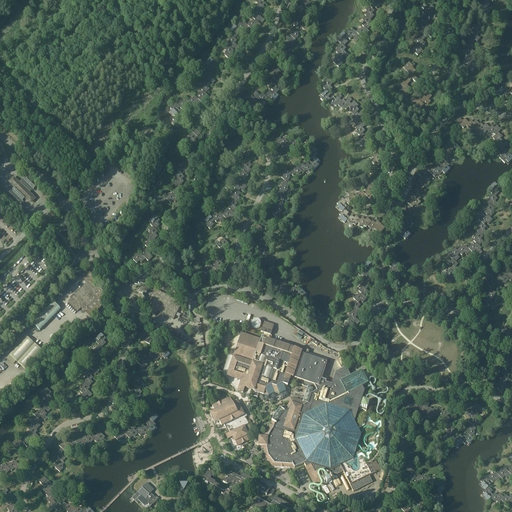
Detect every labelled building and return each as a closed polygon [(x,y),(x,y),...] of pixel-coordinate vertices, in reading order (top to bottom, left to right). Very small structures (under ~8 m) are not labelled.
[(257,6),(255,8),(257,9),(261,13),(263,11),(265,13),(268,11),(265,8),(263,6),(262,5),(264,4),(264,5),(265,4),(263,2),(261,0),(259,0),(257,2),(257,6)] [(303,0),(299,0),(301,3),(303,5),(304,6),(303,7),(302,6),(301,7),(302,8),(306,12),(309,9),(309,5),(311,4),(308,1),(307,0),(303,0),(304,0),(303,0)] [(370,1),(367,4),(369,7),(369,6),(372,9),(373,8),(372,7),(373,6),(376,9),(381,4),(378,2),(375,0),(374,0),(373,1),(370,1)] [(485,0),(486,0),(483,3),(481,0),(478,3),(480,5),(479,6),(481,8),(480,9),(484,12),(483,13),(486,16),(490,11),(487,8),(490,6),(488,4),(489,3),(488,2),(485,0)] [(427,21),(429,19),(429,18),(432,15),(431,14),(433,11),(432,10),(434,8),(431,5),(428,8),(426,6),(423,9),(424,10),(422,11),(425,14),(422,17),(423,18),(424,18),(427,21)] [(366,13),(364,15),(366,17),(366,16),(370,20),(374,16),(371,13),(372,11),(373,12),(374,11),(372,9),(369,6),(369,7),(366,10),(366,13)] [(298,8),(296,10),(298,13),(300,15),(301,16),(300,17),(299,16),(298,17),(300,20),(300,19),(303,22),(306,19),(306,15),(308,13),(306,12),(302,8),(300,10),(298,8)] [(254,16),(252,18),(255,20),(258,23),(260,21),(262,23),(264,21),(262,18),(260,16),(259,15),(260,14),(261,15),(262,14),(261,13),(257,9),(254,12),(254,16)] [(363,23),(361,25),(364,28),(367,30),(371,26),(368,23),(369,21),(370,22),(371,21),(370,20),(366,16),(366,17),(363,20),(363,23)] [(293,17),(291,20),(293,22),(292,24),(294,27),(297,29),(299,28),(302,27),(305,24),(303,22),(300,19),(300,20),(299,20),(300,21),(299,23),(298,22),(296,20),(293,17)] [(429,30),(431,28),(431,27),(428,24),(430,21),(429,19),(427,21),(424,18),(423,18),(421,20),(423,22),(420,26),(423,29),(425,26),(429,30)] [(247,25),(250,28),(252,30),(253,29),(252,28),(253,27),(254,27),(257,30),(261,25),(258,23),(255,20),(253,22),(250,22),(247,25)] [(236,27),(239,30),(241,32),(242,31),(241,31),(242,29),(243,30),(246,32),(248,34),(250,32),(248,30),(250,28),(247,25),(244,22),(243,24),(239,24),(236,27)] [(482,30),(478,27),(480,25),(478,23),(475,26),(473,24),(472,26),(474,29),(470,32),(471,33),(473,35),(476,31),(478,34),(482,30)] [(231,32),(229,34),(232,36),(235,39),(239,35),(236,33),(236,32),(237,30),(238,31),(239,30),(236,27),(234,25),(231,28),(231,32)] [(290,26),(288,29),(290,31),(292,33),(293,34),(292,35),(291,35),(290,36),(291,37),(295,40),(298,37),(298,34),(300,32),(297,29),(294,27),(293,28),(290,26)] [(425,26),(423,29),(425,31),(422,34),(423,35),(425,37),(427,35),(431,38),(433,35),(429,32),(432,29),(431,28),(429,30),(425,26)] [(356,32),(356,33),(359,35),(361,37),(362,36),(361,36),(362,34),(365,37),(370,33),(367,30),(364,28),(362,29),(359,29),(356,32)] [(345,35),(348,38),(350,40),(351,39),(350,38),(351,36),(352,37),(355,39),(357,42),(359,39),(357,37),(359,35),(356,33),(356,32),(353,30),(352,31),(351,32),(348,32),(345,35)] [(469,41),(470,41),(471,43),(475,40),(477,42),(480,39),(477,36),(478,34),(476,31),(473,35),(471,33),(470,34),(473,37),(469,41)] [(340,39),(338,41),(341,44),(343,47),(344,46),(348,42),(344,39),(346,38),(347,39),(348,38),(345,35),(343,33),(340,36),(340,39)] [(422,44),(424,45),(425,44),(422,41),(426,37),(425,37),(423,35),(420,38),(418,36),(415,40),(418,43),(417,45),(419,47),(422,44)] [(229,43),(227,45),(229,46),(233,50),(234,48),(237,51),(239,48),(237,46),(234,44),(234,43),(235,41),(236,42),(237,41),(235,39),(232,36),(229,40),(229,43)] [(287,36),(285,38),(287,41),(289,43),(290,44),(289,45),(288,44),(287,45),(289,48),(292,50),(295,47),(295,44),(297,42),(295,40),(291,37),(290,38),(287,36)] [(463,49),(464,50),(466,49),(469,52),(471,50),(469,48),(473,44),(471,43),(470,41),(469,41),(467,43),(464,40),(462,42),(465,46),(463,49)] [(338,51),(336,52),(338,54),(342,58),(342,57),(343,56),(346,58),(348,56),(346,53),(342,50),(344,49),(345,50),(346,49),(344,46),(343,47),(341,44),(338,47),(338,51)] [(419,47),(417,45),(414,48),(417,51),(415,54),(418,56),(421,52),(422,54),(424,52),(421,50),(425,46),(424,45),(422,44),(419,47)] [(226,53),(224,55),(229,60),(231,58),(234,61),(236,58),(234,56),(231,54),(230,53),(232,51),(233,52),(234,51),(233,50),(229,46),(226,49),(226,53)] [(285,47),(283,50),(285,52),(287,54),(288,55),(287,56),(286,56),(285,57),(290,61),(293,58),(293,55),(295,53),(292,50),(289,48),(288,49),(285,47)] [(464,57),(466,59),(468,57),(471,60),(473,58),(471,56),(474,53),(471,50),(469,52),(466,49),(464,50),(463,51),(467,54),(464,57)] [(335,60),(333,62),(338,68),(343,63),(339,60),(341,59),(342,60),(343,59),(342,57),(342,58),(338,54),(335,57),(335,60)] [(472,61),(471,60),(468,57),(466,59),(465,59),(466,60),(462,63),(463,64),(461,67),(462,68),(460,70),(463,73),(466,70),(468,72),(471,69),(470,68),(472,67),(469,64),(472,61)] [(207,65),(205,67),(208,70),(211,73),(215,68),(212,66),(212,65),(213,64),(214,65),(215,64),(210,59),(207,62),(207,65)] [(413,74),(415,72),(416,72),(412,68),(415,65),(413,64),(412,65),(408,62),(406,64),(408,67),(405,70),(408,73),(410,71),(413,74)] [(273,69),(271,71),(273,74),(275,76),(276,77),(275,78),(274,77),(273,78),(275,80),(278,83),(281,80),(281,76),(283,74),(277,69),(276,71),(273,69)] [(205,77),(203,78),(205,80),(209,84),(210,82),(213,84),(215,82),(213,79),(210,77),(210,76),(211,75),(212,76),(213,75),(211,73),(208,70),(205,73),(205,77)] [(410,71),(408,73),(410,75),(407,78),(408,80),(410,81),(412,79),(415,82),(418,80),(414,76),(417,74),(415,72),(413,74),(410,71)] [(324,86),(322,88),(325,90),(328,93),(332,89),(329,86),(330,84),(331,85),(332,84),(327,79),(324,82),(324,86)] [(202,87),(200,88),(203,91),(205,94),(206,94),(210,89),(207,87),(206,86),(208,85),(209,86),(210,85),(209,84),(205,80),(202,83),(202,87)] [(271,80),(269,82),(271,85),(273,87),(274,88),(273,89),(272,88),(271,89),(273,92),(273,91),(276,94),(279,91),(279,87),(281,86),(278,83),(275,80),(274,82),(271,80)] [(403,87),(401,89),(403,92),(407,88),(408,90),(410,88),(407,86),(410,82),(410,81),(408,80),(405,83),(402,81),(399,84),(403,87)] [(409,90),(408,90),(407,88),(403,92),(401,89),(398,92),(401,96),(399,98),(402,100),(403,99),(405,97),(407,98),(408,97),(405,94),(409,90)] [(499,90),(496,94),(501,98),(502,97),(502,96),(503,95),(506,98),(510,94),(508,91),(505,88),(503,90),(499,90)] [(322,97),(320,99),(324,102),(326,104),(328,102),(330,100),(327,97),(328,95),(329,96),(330,95),(328,93),(325,90),(322,93),(322,97)] [(198,99),(201,102),(203,105),(206,107),(208,105),(206,102),(208,100),(205,98),(204,97),(206,96),(207,97),(208,96),(206,94),(205,94),(203,91),(200,94),(200,98),(198,99)] [(265,96),(267,99),(270,101),(272,99),(276,99),(278,96),(276,94),(273,91),(273,92),(272,92),(273,93),(272,95),(271,94),(269,92),(265,96)] [(254,98),(258,102),(259,104),(261,102),(264,102),(267,99),(265,96),(263,94),(262,95),(262,96),(261,97),(260,96),(258,94),(254,98)] [(423,98),(421,100),(420,102),(422,104),(424,102),(428,105),(431,102),(428,100),(432,97),(429,94),(426,98),(423,95),(421,97),(423,98)] [(246,95),(243,98),(246,100),(244,102),(246,104),(249,107),(251,105),(255,105),(256,104),(258,102),(254,98),(253,97),(252,98),(253,99),(251,101),(250,100),(248,98),(246,95)] [(330,100),(328,102),(330,104),(331,105),(334,105),(336,107),(338,105),(341,101),(340,100),(342,97),(339,95),(337,97),(334,100),(332,99),(333,98),(332,97),(330,100)] [(187,102),(191,105),(191,106),(192,107),(193,106),(192,105),(193,104),(194,103),(195,104),(197,106),(199,104),(201,102),(198,99),(195,97),(194,99),(190,99),(187,102)] [(406,102),(404,104),(407,107),(410,104),(412,106),(415,104),(411,100),(413,99),(411,97),(409,100),(407,98),(405,97),(403,99),(406,102)] [(341,101),(338,105),(341,108),(344,108),(346,110),(349,107),(351,104),(349,103),(352,100),(349,98),(347,100),(344,104),(342,102),(343,101),(342,100),(341,101)] [(415,104),(412,106),(415,109),(419,105),(421,107),(423,105),(422,104),(420,102),(421,100),(420,99),(417,101),(413,98),(413,99),(411,100),(415,104)] [(177,105),(180,108),(182,110),(183,109),(182,108),(184,107),(185,108),(187,110),(191,106),(191,105),(187,102),(186,100),(184,102),(180,102),(178,104),(177,105)] [(351,104),(349,107),(350,109),(350,112),(352,114),(353,115),(354,115),(356,113),(359,111),(358,110),(357,110),(355,109),(358,106),(357,104),(356,104),(354,102),(352,104),(351,104)] [(174,104),(170,109),(172,111),(172,114),(175,117),(178,114),(180,112),(179,111),(178,112),(177,111),(178,110),(180,108),(177,105),(176,104),(175,103),(174,104)] [(352,117),(351,118),(352,119),(353,120),(353,123),(356,126),(360,122),(360,123),(361,121),(360,120),(359,121),(358,120),(361,117),(363,114),(360,112),(358,114),(356,113),(354,115),(353,115),(352,117)] [(175,117),(172,120),(175,122),(175,125),(178,128),(183,123),(182,122),(181,123),(179,121),(180,121),(182,118),(178,114),(175,117)] [(460,119),(455,124),(458,127),(461,127),(463,129),(466,126),(469,123),(468,123),(464,119),(461,122),(460,120),(461,120),(460,119)] [(469,123),(466,126),(469,129),(472,129),(474,131),(476,129),(480,125),(479,125),(477,123),(475,121),(472,124),(471,123),(472,122),(471,121),(468,123),(469,123)] [(356,126),(354,128),(356,130),(356,133),(359,136),(360,136),(362,133),(362,134),(364,131),(363,130),(363,131),(361,130),(364,127),(366,124),(364,122),(362,124),(360,123),(360,122),(356,126)] [(480,125),(476,129),(477,130),(479,132),(482,132),(484,134),(487,131),(490,128),(489,128),(485,124),(482,127),(481,126),(482,125),(481,124),(479,125),(480,125)] [(149,141),(156,134),(148,126),(144,131),(143,130),(139,135),(142,138),(144,136),(149,141)] [(490,128),(487,131),(490,134),(493,134),(495,135),(495,136),(498,133),(501,130),(496,126),(493,129),(492,128),(493,127),(492,126),(489,128),(490,128)] [(196,129),(192,133),(197,138),(200,134),(196,129)] [(189,140),(187,141),(190,144),(193,147),(197,142),(195,140),(194,139),(195,138),(196,139),(197,138),(192,133),(189,136),(189,140)] [(359,136),(357,139),(359,141),(359,144),(362,147),(367,142),(366,141),(365,142),(363,141),(366,138),(369,135),(366,133),(364,135),(362,134),(362,133),(360,136),(359,136)] [(495,135),(493,138),(494,140),(494,143),(498,146),(501,143),(503,142),(502,141),(501,142),(499,140),(502,137),(498,133),(495,136),(495,135)] [(276,145),(274,148),(276,150),(279,148),(282,144),(283,146),(282,147),(283,148),(285,147),(284,146),(288,143),(288,142),(285,140),(281,140),(280,138),(274,143),(276,145)] [(446,148),(445,149),(446,150),(450,153),(453,150),(453,147),(455,145),(449,139),(445,144),(448,147),(447,148),(446,148)] [(286,148),(284,151),(286,153),(289,151),(292,147),(293,149),(292,150),(293,151),(296,148),(298,146),(295,143),(292,143),(290,141),(288,142),(288,143),(284,146),(285,147),(286,148)] [(498,146),(496,148),(498,150),(498,153),(501,156),(503,154),(504,154),(506,151),(505,150),(504,151),(503,150),(506,147),(508,144),(505,142),(503,144),(501,143),(498,146)] [(298,146),(296,148),(300,152),(303,149),(304,151),(304,152),(305,153),(307,150),(309,148),(309,147),(306,145),(303,145),(301,143),(298,146)] [(187,151),(185,153),(187,154),(191,158),(195,154),(193,151),(192,150),(193,149),(194,150),(195,149),(193,147),(190,144),(187,147),(187,151)] [(309,148),(307,150),(307,151),(308,150),(310,152),(307,155),(311,159),(314,156),(316,154),(314,152),(314,148),(311,145),(309,147),(309,148)] [(442,149),(440,151),(442,154),(445,157),(444,158),(443,157),(442,158),(444,161),(444,160),(447,163),(450,160),(450,157),(452,155),(450,153),(446,150),(444,151),(442,149)] [(249,164),(249,163),(253,159),(250,156),(252,155),(253,156),(254,155),(249,150),(245,153),(246,157),(244,158),(246,161),(247,161),(249,164)] [(501,156),(499,158),(503,162),(505,163),(507,161),(510,161),(511,159),(511,157),(510,156),(508,153),(507,154),(508,155),(506,157),(504,154),(503,154),(501,156)] [(184,161),(182,163),(185,165),(188,168),(192,163),(190,161),(189,160),(190,159),(191,160),(192,159),(191,158),(187,154),(184,157),(184,161)] [(373,161),(372,162),(374,165),(377,168),(377,167),(381,163),(378,160),(380,159),(380,160),(381,159),(376,154),(373,157),(373,161)] [(311,159),(309,161),(310,162),(311,161),(312,163),(310,166),(309,166),(312,168),(314,170),(319,165),(317,163),(317,159),(314,156),(311,159)] [(440,169),(443,172),(442,172),(444,173),(445,174),(448,171),(448,170),(448,168),(450,166),(447,163),(444,160),(444,161),(440,165),(443,168),(442,169),(441,168),(440,169)] [(242,170),(243,171),(247,175),(251,170),(248,167),(250,166),(251,167),(252,166),(249,163),(249,164),(247,161),(246,161),(244,164),(244,168),(242,170)] [(298,168),(302,172),(304,173),(305,172),(309,171),(312,168),(309,166),(310,166),(307,163),(306,164),(307,165),(305,167),(302,164),(298,168)] [(180,167),(177,170),(179,173),(182,175),(183,174),(182,173),(183,172),(184,173),(187,175),(191,171),(188,168),(185,165),(183,167),(180,167)] [(371,172),(370,173),(371,175),(375,179),(375,178),(379,174),(376,171),(378,170),(378,171),(379,170),(377,167),(377,168),(374,165),(371,168),(371,172)] [(431,165),(428,168),(431,170),(429,172),(432,174),(431,175),(434,177),(436,175),(440,175),(442,172),(443,172),(440,169),(438,167),(437,168),(438,169),(436,171),(433,168),(431,165)] [(288,171),(288,172),(291,174),(294,177),(296,175),(299,175),(302,172),(298,168),(297,167),(296,168),(297,169),(296,170),(292,167),(288,171)] [(282,177),(281,178),(284,180),(286,183),(289,179),(289,176),(291,174),(288,172),(288,171),(286,169),(281,173),(285,176),(283,178),(282,177)] [(422,170),(418,174),(420,177),(421,177),(423,179),(425,178),(429,178),(431,175),(432,174),(429,172),(427,170),(426,171),(427,171),(425,173),(422,170)] [(249,176),(247,175),(243,171),(240,174),(240,178),(239,179),(241,182),(244,185),(248,180),(245,177),(247,176),(248,177),(249,176)] [(176,179),(174,181),(176,182),(180,186),(184,182),(182,180),(181,179),(182,177),(183,178),(184,177),(182,175),(179,173),(176,176),(176,179)] [(368,181),(366,183),(369,186),(372,189),(372,188),(374,187),(376,189),(378,187),(376,184),(373,181),(374,180),(375,181),(376,180),(375,178),(375,179),(371,175),(368,178),(368,181)] [(417,185),(416,186),(417,187),(421,191),(422,190),(424,187),(424,184),(426,182),(423,179),(421,177),(420,177),(416,181),(420,184),(418,186),(417,185)] [(13,179),(10,181),(15,188),(25,197),(31,202),(34,200),(29,193),(20,184),(13,179)] [(280,188),(279,189),(280,190),(281,190),(285,194),(288,191),(287,187),(289,185),(286,183),(284,180),(280,184),(283,187),(281,189),(280,188)] [(173,189),(171,191),(174,193),(177,196),(181,192),(178,190),(178,189),(179,187),(180,188),(181,187),(180,186),(176,182),(173,185),(173,189)] [(233,187),(235,189),(238,192),(239,191),(238,190),(240,188),(243,191),(247,187),(244,185),(241,182),(240,184),(236,184),(233,187)] [(495,197),(499,193),(496,190),(497,188),(498,189),(499,188),(494,183),(491,186),(491,190),(489,192),(492,194),(495,197)] [(365,194),(367,197),(370,200),(374,195),(371,192),(372,191),(373,192),(374,191),(372,188),(372,189),(369,186),(366,189),(366,192),(365,194)] [(414,195),(413,196),(415,198),(416,198),(418,200),(421,197),(421,194),(423,192),(422,190),(421,191),(417,187),(413,191),(417,194),(415,196),(414,195)] [(235,189),(232,192),(233,196),(231,198),(232,199),(236,203),(240,199),(237,196),(239,194),(240,195),(241,194),(238,192),(235,189)] [(277,198),(276,199),(279,201),(281,204),(284,200),(284,197),(286,195),(285,194),(281,190),(280,190),(276,194),(280,197),(278,199),(277,198)] [(354,197),(357,200),(357,201),(358,202),(359,201),(358,200),(360,198),(363,201),(366,203),(368,201),(366,199),(367,197),(365,194),(362,192),(360,193),(357,194),(354,197)] [(166,198),(168,201),(171,203),(172,202),(171,201),(172,200),(173,201),(175,203),(179,198),(177,196),(174,193),(172,195),(169,195),(166,198)] [(489,201),(487,203),(489,204),(493,208),(495,206),(497,204),(494,201),(495,199),(496,200),(497,199),(495,197),(492,194),(489,197),(489,201)] [(344,200),(346,203),(349,205),(350,204),(349,203),(350,202),(353,205),(357,201),(357,200),(354,197),(352,195),(350,197),(347,197),(344,200)] [(158,198),(155,201),(160,206),(161,205),(160,204),(161,202),(162,203),(164,205),(167,208),(169,205),(167,203),(168,201),(166,198),(163,196),(161,198),(158,198)] [(338,202),(337,204),(339,206),(339,209),(342,212),(344,209),(345,209),(347,207),(346,206),(345,207),(343,206),(346,203),(344,200),(342,198),(338,202)] [(411,198),(407,202),(409,205),(412,208),(414,206),(417,206),(421,203),(418,200),(416,198),(415,198),(415,199),(416,200),(414,201),(411,198)] [(228,208),(230,210),(233,213),(237,209),(234,206),(236,204),(237,205),(238,204),(236,203),(232,199),(229,202),(229,206),(228,208)] [(275,209),(274,210),(279,215),(283,212),(282,208),(284,206),(281,204),(279,201),(275,205),(278,208),(276,210),(275,209)] [(490,218),(494,214),(491,211),(492,209),(493,210),(494,209),(493,208),(489,204),(486,207),(486,211),(484,213),(487,215),(490,218)] [(406,213),(405,214),(406,215),(410,219),(413,216),(413,212),(415,210),(412,208),(409,205),(405,209),(409,212),(407,214),(406,213)] [(342,212),(339,215),(341,217),(341,220),(344,223),(347,221),(346,221),(349,218),(348,217),(347,218),(346,217),(349,213),(345,209),(344,209),(342,212)] [(225,218),(227,220),(228,219),(227,218),(229,217),(232,220),(236,215),(233,213),(230,210),(229,212),(225,212),(222,215),(225,218)] [(274,210),(271,213),(276,218),(279,215),(274,210)] [(221,222),(225,218),(222,215),(220,212),(218,214),(214,214),(211,217),(211,218),(214,220),(216,223),(217,222),(216,221),(218,219),(221,222)] [(108,219),(114,222),(118,216),(111,213),(108,219)] [(206,219),(206,222),(204,224),(210,229),(214,225),(211,222),(212,220),(213,221),(214,220),(211,218),(211,217),(209,215),(206,219)] [(403,223),(402,224),(404,226),(407,229),(410,226),(410,222),(412,220),(410,219),(406,215),(402,219),(406,222),(404,224),(403,223)] [(484,225),(485,224),(484,223),(485,222),(488,225),(493,220),(490,218),(487,215),(485,217),(482,217),(479,220),(481,222),(484,225)] [(150,225),(153,227),(155,230),(156,230),(160,225),(156,222),(158,221),(159,222),(160,221),(155,216),(152,219),(152,223),(150,225)] [(349,218),(346,221),(347,221),(350,224),(353,224),(355,226),(358,223),(357,223),(360,220),(356,216),(353,219),(351,218),(352,217),(351,216),(349,218)] [(360,220),(357,223),(358,223),(361,226),(364,226),(366,228),(368,226),(371,222),(367,218),(364,221),(362,220),(363,219),(362,218),(360,220)] [(371,222),(368,226),(371,229),(374,229),(376,231),(381,225),(377,221),(374,224),(372,223),(373,222),(372,221),(371,222)] [(477,230),(476,231),(477,232),(478,232),(482,236),(484,234),(486,232),(483,229),(484,227),(485,228),(486,227),(484,225),(481,222),(478,226),(478,229),(477,230)] [(261,236),(263,233),(262,231),(261,228),(258,225),(253,230),(254,231),(255,230),(257,231),(254,235),(258,239),(261,236)] [(381,225),(376,231),(379,234),(385,229),(381,225)] [(401,234),(400,235),(404,239),(405,240),(408,237),(408,235),(408,233),(410,231),(407,229),(404,226),(400,230),(404,233),(402,235),(401,234)] [(148,236),(149,237),(150,237),(154,241),(158,237),(155,234),(155,233),(156,232),(157,233),(158,232),(156,230),(155,230),(153,227),(150,230),(150,234),(148,236)] [(475,239),(473,241),(476,243),(479,246),(483,242),(480,239),(481,237),(482,238),(483,237),(482,236),(478,232),(477,233),(475,235),(475,239)] [(264,239),(261,236),(258,239),(256,241),(257,242),(258,241),(259,242),(256,246),(260,250),(264,246),(266,244),(264,242),(264,239)] [(145,245),(148,248),(150,251),(151,251),(154,246),(151,243),(153,242),(154,243),(155,242),(154,241),(150,237),(149,237),(147,240),(147,244),(145,245)] [(224,252),(228,248),(225,245),(226,244),(227,244),(228,243),(223,239),(220,242),(220,245),(218,247),(220,249),(224,252)] [(468,248),(471,251),(470,251),(473,253),(474,252),(473,251),(474,250),(477,253),(480,250),(482,248),(479,246),(476,243),(474,245),(471,245),(468,248)] [(260,250),(259,251),(260,252),(261,251),(263,252),(260,255),(264,259),(264,260),(267,257),(269,254),(267,252),(267,249),(264,246),(260,250)] [(460,253),(459,253),(462,256),(463,255),(462,254),(463,252),(466,255),(470,251),(471,251),(468,248),(465,246),(463,248),(460,248),(457,251),(460,253)] [(153,253),(151,251),(150,251),(148,248),(145,251),(145,255),(143,256),(146,259),(148,262),(153,257),(149,254),(151,253),(152,254),(153,253)] [(455,262),(459,258),(456,255),(458,253),(459,254),(459,253),(460,253),(457,251),(455,248),(451,252),(452,255),(450,257),(452,260),(453,260),(455,262)] [(215,257),(218,260),(221,262),(225,258),(222,255),(223,254),(224,254),(225,253),(224,252),(220,249),(217,252),(217,255),(215,257)] [(142,263),(146,259),(143,256),(140,254),(138,256),(135,256),(132,259),(137,264),(138,263),(137,262),(138,261),(139,260),(139,261),(142,263)] [(268,258),(267,257),(264,260),(264,259),(261,262),(266,266),(269,263),(270,265),(269,266),(270,266),(270,267),(273,264),(275,262),(272,258),(268,258)] [(216,271),(219,274),(223,269),(220,266),(221,265),(222,265),(223,264),(221,262),(218,260),(215,263),(215,266),(213,268),(216,271)] [(397,270),(399,269),(397,267),(397,263),(393,260),(389,265),(390,266),(391,265),(392,267),(389,270),(393,274),(397,270)] [(450,266),(448,268),(449,270),(450,270),(453,273),(454,273),(455,272),(458,274),(460,271),(458,269),(454,266),(456,265),(457,265),(458,264),(455,262),(453,260),(452,260),(450,263),(450,266)] [(369,275),(373,271),(370,268),(372,266),(372,267),(373,266),(368,261),(365,264),(366,268),(364,270),(366,273),(366,272),(369,275)] [(270,267),(270,266),(268,269),(269,270),(270,269),(271,270),(268,273),(273,277),(277,273),(277,274),(278,272),(276,270),(276,267),(273,264),(270,267)] [(212,275),(216,271),(213,268),(211,265),(209,267),(205,267),(203,270),(202,271),(206,274),(207,275),(208,274),(207,274),(209,272),(212,275)] [(202,279),(206,274),(202,271),(203,270),(201,269),(199,271),(196,271),(192,274),(197,279),(198,278),(198,277),(199,276),(202,279)] [(94,315),(105,303),(101,300),(104,297),(105,297),(105,296),(105,295),(105,294),(105,293),(104,293),(97,286),(100,282),(87,270),(80,276),(90,286),(87,289),(84,285),(68,302),(78,312),(81,308),(84,311),(87,308),(94,315)] [(393,280),(397,284),(399,281),(400,281),(402,279),(400,277),(400,273),(397,270),(393,274),(392,275),(393,276),(394,275),(396,277),(393,280)] [(447,276),(445,278),(450,283),(454,279),(451,276),(453,274),(454,275),(455,274),(454,273),(453,273),(450,270),(449,270),(447,273),(447,276)] [(372,277),(369,275),(366,272),(366,273),(363,276),(363,279),(362,281),(363,283),(363,282),(367,286),(371,282),(368,279),(370,277),(371,278),(372,277)] [(280,276),(277,274),(277,273),(273,277),(272,278),(273,279),(273,278),(275,280),(272,283),(276,287),(279,284),(282,282),(280,280),(280,276)] [(506,283),(509,280),(505,276),(504,275),(503,276),(504,277),(502,278),(499,275),(495,280),(498,282),(498,283),(500,285),(502,283),(506,283)] [(488,277),(486,279),(488,281),(491,284),(490,286),(489,285),(488,286),(490,288),(493,291),(496,288),(496,284),(498,283),(498,282),(495,280),(493,277),(491,279),(488,277)] [(401,283),(400,281),(399,281),(397,284),(394,287),(399,291),(402,288),(403,289),(402,290),(403,291),(405,289),(408,286),(405,283),(401,283)] [(71,292),(75,288),(70,282),(65,286),(71,292)] [(368,287),(367,286),(363,282),(363,283),(360,286),(360,289),(359,291),(361,294),(361,293),(364,296),(368,292),(365,289),(367,287),(367,288),(368,287)] [(410,283),(408,286),(405,289),(410,293),(413,290),(414,291),(413,292),(414,293),(415,292),(419,288),(416,285),(412,285),(410,283)] [(283,294),(285,292),(287,289),(284,286),(281,286),(279,284),(276,287),(274,290),(278,294),(281,291),(282,292),(282,293),(283,294)] [(290,286),(287,289),(285,292),(289,296),(292,293),(294,294),(293,295),(294,296),(296,294),(298,291),(295,288),(292,288),(290,286)] [(415,292),(419,296),(422,293),(424,294),(423,295),(424,296),(426,294),(429,291),(426,288),(422,288),(420,286),(419,288),(415,292)] [(155,316),(157,311),(173,320),(182,304),(154,288),(152,292),(150,291),(150,290),(149,289),(149,288),(146,287),(142,288),(139,289),(137,292),(139,293),(138,296),(138,298),(139,301),(142,303),(142,302),(146,304),(145,305),(149,307),(147,311),(151,314),(155,316)] [(434,297),(435,298),(440,293),(437,290),(433,290),(431,288),(429,291),(426,294),(431,298),(434,295),(435,296),(434,297)] [(486,297),(487,298),(491,302),(494,299),(494,295),(496,293),(493,291),(490,288),(486,292),(489,295),(488,297),(487,296),(486,297)] [(300,289),(298,291),(296,294),(297,295),(298,294),(299,295),(296,298),(300,303),(303,300),(306,297),(304,295),(304,292),(300,289)] [(367,299),(364,296),(361,293),(361,294),(360,295),(356,295),(353,299),(355,301),(358,303),(359,302),(358,302),(360,300),(363,303),(367,299)] [(440,293),(435,298),(439,301),(444,296),(440,293)] [(483,307),(485,309),(488,312),(491,309),(491,305),(493,303),(491,302),(487,298),(483,302),(486,305),(485,307),(484,306),(483,307)] [(352,308),(351,309),(352,310),(352,311),(356,314),(360,310),(357,307),(359,306),(360,306),(361,305),(358,303),(355,301),(352,304),(352,307),(352,308)] [(53,302),(32,323),(40,331),(61,309),(53,302)] [(483,318),(482,317),(481,318),(486,323),(489,320),(489,316),(491,314),(488,312),(485,309),(481,313),(484,316),(483,318)] [(349,317),(348,319),(350,322),(353,324),(357,320),(354,317),(356,316),(357,316),(358,315),(356,314),(352,311),(349,314),(349,317)] [(251,324),(251,325),(252,326),(252,327),(253,327),(253,328),(254,328),(254,329),(255,329),(256,329),(257,329),(258,329),(258,328),(259,328),(259,327),(260,327),(260,326),(260,325),(261,324),(260,323),(260,322),(259,321),(259,320),(258,320),(257,320),(256,320),(255,320),(254,320),(253,320),(253,321),(252,321),(252,322),(252,323),(251,323),(251,324)] [(264,322),(261,332),(263,333),(270,336),(273,326),(264,322)] [(345,324),(342,327),(345,329),(345,330),(347,332),(348,331),(347,330),(349,328),(352,331),(356,327),(353,324),(350,322),(349,323),(345,324)] [(341,334),(345,330),(345,329),(342,327),(340,324),(338,326),(334,326),(331,329),(336,334),(337,333),(336,332),(338,331),(341,334)] [(67,331),(63,327),(49,341),(53,345),(67,331)] [(149,339),(153,333),(144,328),(139,339),(139,338),(144,341),(144,342),(150,345),(152,340),(149,339)] [(500,328),(495,333),(499,337),(502,334),(504,336),(503,337),(504,337),(505,336),(509,332),(506,329),(502,329),(500,328)] [(98,340),(96,343),(99,345),(102,348),(106,343),(103,340),(104,339),(105,340),(106,339),(101,334),(98,337),(98,340)] [(223,372),(222,375),(235,390),(243,393),(245,388),(249,390),(254,391),(252,396),(257,398),(258,396),(259,393),(261,393),(261,394),(268,396),(275,393),(279,394),(286,391),(288,386),(289,382),(290,379),(294,380),(295,378),(314,384),(317,391),(312,393),(308,403),(302,406),(299,405),(292,403),(290,408),(284,411),(283,411),(281,409),(280,408),(279,409),(279,410),(280,409),(283,411),(279,417),(275,423),(272,421),(272,420),(271,421),(272,421),(272,422),(275,423),(273,429),(267,437),(265,437),(260,437),(259,437),(259,440),(258,442),(258,445),(265,446),(266,446),(268,455),(274,463),(282,464),(288,464),(293,465),(294,468),(304,463),(315,485),(324,480),(326,484),(330,482),(328,478),(329,478),(326,472),(326,471),(337,475),(343,472),(353,492),(372,483),(372,482),(369,476),(380,470),(375,461),(366,465),(365,463),(358,448),(359,445),(358,444),(361,435),(361,434),(355,421),(360,406),(361,407),(360,409),(366,411),(369,403),(361,401),(365,391),(362,386),(368,383),(362,370),(350,376),(346,368),(336,373),(332,385),(328,383),(327,385),(325,384),(326,381),(321,379),(327,362),(307,356),(308,353),(309,351),(300,348),(299,350),(282,345),(281,347),(270,343),(269,344),(268,343),(269,340),(268,340),(261,338),(260,340),(241,334),(233,358),(228,356),(223,372)] [(26,336),(9,355),(25,370),(42,351),(26,336)] [(96,352),(94,354),(96,355),(100,359),(104,354),(101,351),(102,350),(103,351),(104,350),(102,348),(99,345),(96,348),(96,352)] [(160,350),(156,354),(160,358),(161,360),(163,358),(165,358),(167,358),(170,354),(165,350),(164,351),(165,352),(163,353),(160,350)] [(157,361),(160,358),(156,354),(155,353),(154,354),(155,355),(153,357),(150,354),(146,358),(149,360),(149,361),(151,363),(153,361),(157,361)] [(93,362),(91,364),(94,366),(97,369),(101,364),(97,361),(99,360),(100,361),(101,360),(100,359),(96,355),(93,358),(93,362)] [(139,364),(141,366),(144,369),(147,366),(147,362),(149,361),(149,360),(146,358),(143,355),(139,360),(142,363),(141,364),(140,363),(139,364)] [(502,358),(500,361),(502,363),(505,366),(504,368),(503,367),(502,368),(504,370),(507,372),(510,369),(510,366),(511,364),(509,361),(506,359),(505,360),(502,358)] [(89,368),(85,371),(88,373),(91,376),(91,375),(91,374),(92,373),(95,376),(99,371),(97,369),(94,366),(92,368),(89,368)] [(141,366),(137,371),(140,374),(139,375),(138,374),(137,375),(138,376),(142,380),(145,377),(145,373),(147,371),(144,369),(141,366)] [(501,378),(500,379),(501,380),(505,383),(508,380),(508,377),(510,375),(507,372),(504,370),(500,374),(503,377),(502,378),(501,378)] [(85,380),(83,382),(85,383),(89,387),(93,383),(90,380),(91,378),(92,379),(93,378),(91,376),(88,373),(85,376),(85,380)] [(134,385),(136,387),(139,390),(142,387),(142,383),(144,381),(142,380),(138,376),(134,381),(137,384),(136,385),(135,384),(134,385)] [(498,388),(497,389),(502,393),(505,390),(505,387),(507,385),(505,383),(501,380),(497,384),(500,387),(499,388),(498,388)] [(82,390),(80,392),(83,394),(86,397),(87,395),(90,397),(92,395),(90,393),(86,390),(88,388),(89,389),(90,388),(89,387),(85,383),(82,386),(82,390)] [(133,395),(132,396),(129,400),(134,405),(140,398),(140,394),(142,392),(139,390),(136,387),(132,392),(135,395),(134,396),(133,395)] [(43,395),(41,397),(43,398),(47,402),(49,400),(51,402),(54,400),(51,398),(48,395),(50,393),(50,394),(51,393),(46,388),(43,391),(43,395)] [(75,399),(77,402),(79,404),(80,403),(80,402),(81,401),(84,404),(88,399),(86,397),(83,394),(81,396),(78,396),(75,399)] [(67,399),(64,402),(69,407),(70,406),(69,405),(70,403),(73,406),(77,402),(75,399),(72,397),(70,398),(67,399)] [(40,405),(38,407),(41,409),(44,412),(46,410),(48,412),(51,410),(48,408),(45,405),(46,403),(47,404),(48,403),(47,402),(43,398),(40,401),(40,405)] [(248,424),(240,408),(236,399),(232,402),(230,399),(212,408),(214,412),(217,417),(219,422),(221,426),(224,425),(228,432),(229,431),(237,446),(251,439),(244,426),(248,424)] [(409,403),(404,408),(407,411),(411,411),(413,413),(415,410),(418,407),(413,403),(410,406),(409,405),(410,404),(409,403)] [(472,411),(471,412),(472,413),(476,416),(477,415),(479,413),(479,410),(481,408),(477,405),(475,403),(471,407),(474,410),(473,412),(472,411)] [(418,407),(415,410),(418,413),(422,413),(424,415),(425,413),(429,409),(424,405),(421,408),(420,406),(421,406),(420,405),(418,407)] [(429,409),(425,413),(428,416),(432,416),(434,418),(436,415),(439,412),(434,408),(431,411),(430,410),(431,409),(430,408),(429,409)] [(439,412),(436,415),(439,418),(443,418),(444,419),(447,417),(450,414),(448,412),(450,410),(447,408),(445,410),(442,413),(441,412),(442,411),(441,410),(439,412)] [(36,411),(33,414),(35,417),(38,419),(39,418),(38,417),(39,416),(43,419),(45,421),(47,419),(45,416),(47,414),(44,412),(41,409),(39,411),(36,411)] [(153,422),(156,419),(156,416),(158,414),(152,409),(148,413),(151,416),(150,418),(149,417),(148,418),(150,420),(153,422)] [(468,412),(466,415),(468,417),(471,420),(470,422),(469,421),(468,422),(470,424),(473,426),(476,423),(476,420),(477,418),(478,418),(477,417),(476,416),(472,413),(470,415),(468,412)] [(32,423),(31,425),(32,427),(32,426),(36,430),(40,426),(37,423),(39,421),(39,422),(40,421),(38,419),(35,417),(32,420),(32,423)] [(444,419),(442,422),(444,424),(444,427),(447,430),(451,426),(451,427),(452,425),(451,424),(450,425),(448,424),(451,421),(447,417),(444,419)] [(155,424),(153,422),(150,420),(146,424),(149,427),(148,429),(147,428),(146,428),(146,429),(149,431),(150,433),(151,434),(154,430),(154,427),(156,425),(155,424)] [(467,432),(466,433),(468,435),(471,438),(471,437),(474,434),(474,431),(476,429),(473,426),(470,424),(466,428),(469,431),(468,433),(467,432)] [(29,433),(27,435),(30,438),(33,440),(35,438),(37,441),(40,438),(37,436),(34,433),(35,431),(36,432),(37,431),(36,430),(32,426),(32,427),(29,430),(29,433)] [(139,427),(135,431),(138,434),(140,436),(142,435),(146,434),(149,431),(146,429),(146,428),(144,426),(143,427),(144,428),(142,430),(139,427)] [(447,430),(445,432),(447,434),(447,437),(450,440),(453,438),(455,435),(454,434),(453,435),(452,434),(455,431),(451,427),(451,426),(447,430)] [(128,429),(124,433),(124,434),(128,437),(129,439),(131,437),(135,437),(138,434),(135,431),(133,429),(132,430),(133,431),(131,432),(128,429)] [(93,431),(90,433),(93,436),(91,437),(94,440),(97,443),(98,441),(102,441),(105,437),(100,433),(99,434),(100,434),(98,436),(95,433),(93,431)] [(125,440),(128,437),(124,434),(124,433),(123,432),(122,433),(123,434),(121,436),(118,433),(114,437),(120,442),(121,440),(125,440)] [(80,440),(84,443),(84,444),(85,445),(87,443),(91,443),(94,440),(91,437),(89,435),(88,436),(89,437),(87,439),(84,436),(80,440)] [(460,439),(462,442),(465,445),(467,443),(470,443),(473,439),(471,437),(471,438),(468,435),(467,436),(468,437),(467,438),(464,435),(460,439)] [(406,444),(406,441),(402,437),(398,442),(399,443),(400,443),(401,444),(398,447),(402,451),(405,448),(405,449),(408,446),(406,444)] [(450,440),(449,442),(453,447),(454,447),(456,445),(459,445),(462,442),(460,439),(457,437),(456,438),(457,439),(456,441),(453,438),(450,440)] [(22,442),(22,443),(25,445),(27,448),(28,447),(27,446),(29,444),(32,447),(36,443),(33,440),(30,438),(29,439),(25,439),(22,442)] [(70,443),(73,446),(76,449),(77,447),(81,447),(84,444),(84,443),(80,440),(79,439),(78,440),(79,441),(77,442),(74,439),(70,443)] [(14,442),(11,445),(16,450),(17,449),(16,448),(18,447),(21,450),(25,445),(22,443),(22,442),(19,440),(18,442),(14,442)] [(63,442),(59,446),(62,449),(62,448),(65,451),(66,449),(70,449),(73,446),(70,443),(68,441),(67,442),(68,443),(66,445),(63,442)] [(59,456),(58,457),(59,459),(59,458),(63,462),(66,459),(66,455),(67,454),(65,451),(62,448),(62,449),(58,453),(61,456),(59,457),(59,456)] [(408,451),(405,449),(405,448),(402,451),(400,453),(401,454),(402,453),(404,455),(401,458),(405,462),(409,458),(410,457),(408,455),(408,451)] [(265,458),(273,468),(275,465),(268,456),(265,458)] [(56,466),(55,468),(60,472),(63,469),(63,465),(64,464),(63,462),(59,458),(59,459),(55,463),(58,466),(57,467),(56,466)] [(404,468),(408,472),(411,469),(414,467),(412,465),(412,461),(409,458),(405,462),(404,463),(405,464),(406,463),(407,465),(404,468)] [(7,466),(6,466),(10,470),(11,471),(12,470),(11,469),(13,468),(16,471),(18,473),(21,471),(18,468),(20,467),(15,461),(13,463),(10,463),(7,466)] [(0,473),(2,475),(2,474),(2,473),(3,471),(6,474),(10,470),(6,466),(7,466),(5,465),(3,467),(0,466),(0,473)] [(411,483),(414,480),(413,480),(416,477),(414,476),(414,472),(411,469),(408,472),(406,474),(407,475),(408,474),(410,476),(407,479),(411,483)] [(507,479),(511,475),(508,472),(509,472),(506,469),(504,471),(501,471),(498,474),(497,475),(501,478),(502,479),(503,478),(502,477),(504,476),(507,479)] [(240,478),(236,475),(231,473),(231,474),(230,476),(228,475),(227,477),(227,478),(226,480),(224,480),(223,482),(227,485),(225,489),(215,483),(215,482),(210,479),(212,476),(213,477),(215,474),(209,470),(208,471),(207,473),(206,473),(203,478),(205,479),(203,480),(203,481),(207,484),(206,485),(207,485),(209,486),(209,488),(211,489),(212,489),(214,490),(213,492),(219,494),(219,493),(221,494),(225,496),(225,495),(227,496),(228,496),(231,491),(233,492),(234,492),(237,487),(238,488),(239,488),(242,483),(244,484),(247,486),(248,485),(250,486),(251,486),(250,487),(253,489),(253,487),(255,489),(259,490),(259,489),(261,490),(262,491),(261,492),(267,495),(270,489),(242,474),(240,478)] [(497,483),(501,478),(497,475),(498,474),(496,473),(494,475),(491,475),(488,478),(490,480),(493,483),(494,482),(493,481),(494,479),(497,483)] [(415,482),(413,484),(416,486),(418,484),(421,481),(422,483),(421,484),(422,485),(424,483),(423,483),(427,479),(424,476),(420,476),(419,475),(416,477),(413,480),(414,480),(415,482)] [(488,478),(486,476),(481,482),(483,484),(483,487),(486,490),(488,487),(491,485),(490,484),(489,485),(487,483),(490,480),(488,478)] [(44,477),(39,482),(42,485),(43,486),(44,485),(46,487),(43,490),(47,494),(51,490),(52,489),(51,487),(50,483),(47,480),(44,477)] [(429,478),(427,479),(423,483),(424,483),(428,487),(431,484),(432,486),(431,487),(432,488),(435,485),(437,482),(434,479),(430,479),(429,478)] [(439,480),(437,482),(435,485),(438,488),(436,489),(435,489),(434,490),(437,492),(440,494),(443,491),(442,490),(442,488),(444,486),(443,484),(439,480)] [(145,507),(148,510),(150,511),(152,509),(150,508),(156,501),(156,502),(159,499),(156,497),(156,498),(151,493),(154,490),(153,489),(147,483),(133,499),(134,500),(138,504),(139,502),(145,507)] [(488,501),(490,499),(493,496),(492,495),(491,496),(490,494),(493,491),(488,487),(486,490),(483,493),(485,494),(485,498),(486,499),(488,501)] [(0,499),(1,499),(2,501),(5,498),(8,495),(6,494),(8,491),(6,489),(3,491),(0,494),(0,499)] [(47,494),(46,495),(47,496),(48,495),(49,497),(46,500),(50,504),(51,504),(53,501),(56,498),(54,497),(54,493),(51,490),(47,494)] [(433,500),(433,501),(435,503),(438,505),(441,502),(441,499),(442,497),(440,494),(437,492),(433,496),(436,499),(434,500),(433,500)] [(10,493),(8,495),(5,498),(7,500),(7,503),(10,506),(13,504),(15,501),(14,500),(13,501),(12,500),(15,497),(10,493)] [(495,493),(493,496),(490,499),(493,502),(497,502),(499,503),(501,501),(504,498),(500,494),(497,497),(495,495),(496,494),(495,493)] [(290,511),(293,511),(297,507),(293,505),(292,507),(277,498),(278,498),(278,497),(278,496),(277,496),(277,495),(276,496),(275,496),(275,497),(274,497),(270,505),(259,499),(258,500),(257,502),(256,501),(255,504),(254,504),(253,506),(252,506),(250,508),(252,509),(252,510),(251,511),(249,511),(248,511),(257,511),(260,508),(264,511),(264,509),(267,511),(268,509),(269,511),(270,511),(273,505),(275,507),(279,508),(279,507),(281,508),(282,509),(281,510),(284,511),(285,510),(286,511),(287,511),(290,511)] [(506,495),(504,498),(501,501),(504,504),(508,504),(510,505),(511,504),(511,502),(511,496),(508,499),(506,497),(507,496),(506,495)] [(433,501),(433,500),(431,498),(430,499),(430,500),(429,502),(426,499),(422,503),(425,506),(424,506),(427,508),(429,506),(432,506),(435,503),(433,501)] [(50,508),(47,511),(48,511),(50,511),(52,511),(55,508),(57,509),(56,510),(57,511),(59,509),(62,506),(58,503),(55,503),(53,501),(51,504),(50,504),(48,506),(50,508)] [(415,501),(411,505),(411,506),(415,509),(416,511),(418,509),(422,509),(424,506),(425,506),(422,503),(420,501),(419,502),(420,503),(418,504),(415,501)] [(10,506),(7,509),(9,511),(16,511),(15,511),(14,511),(17,508),(19,505),(17,503),(14,505),(13,504),(10,506)] [(62,506),(59,509),(62,511),(63,511),(66,510),(68,511),(67,511),(68,511),(69,511),(73,508),(70,505),(66,505),(64,503),(62,506)]
